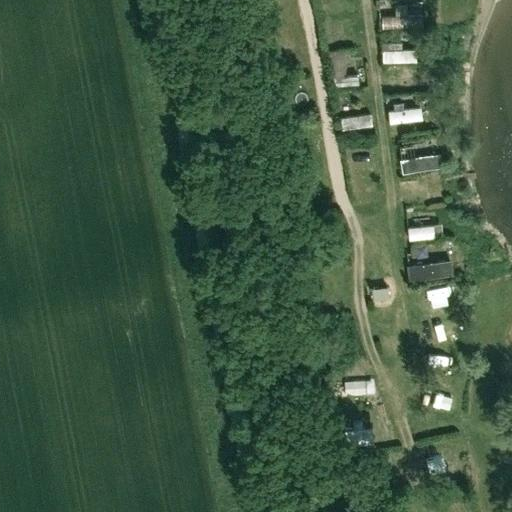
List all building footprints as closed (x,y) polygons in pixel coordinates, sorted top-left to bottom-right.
[(355,41),(334,43),(335,53),(355,52),(355,41)] [(380,47),(380,67),(415,67),(415,53),(401,53),(401,47),(380,47)] [(413,96),(412,84),(401,84),(401,75),(384,76),(385,97),(413,96)] [(333,89),(357,87),(356,76),(332,78),(333,89)] [(386,112),(387,128),(422,126),(421,110),(386,112)] [(347,114),(335,115),(337,139),(371,135),(370,123),(349,126),(347,114)] [(317,152),(316,137),(299,138),(300,153),(317,152)] [(390,152),(407,151),(406,138),(390,139),(390,152)] [(411,152),(412,163),(393,164),(394,178),(429,176),(428,151),(411,152)] [(376,181),(346,185),(348,195),(378,191),(376,181)] [(427,212),(427,195),(401,196),(402,212),(427,212)] [(432,229),(406,230),(406,243),(432,242),(432,229)] [(338,248),(306,254),(309,267),(340,261),(338,248)] [(364,291),(376,289),(371,255),(360,256),(364,291)] [(436,277),(435,262),(404,265),(405,280),(436,277)] [(318,286),(340,281),(337,270),(315,275),(318,286)] [(368,296),(371,305),(389,299),(385,289),(368,296)] [(438,292),(422,294),(424,305),(439,302),(438,292)] [(427,328),(460,327),(459,313),(426,315),(427,328)] [(391,314),(368,319),(373,347),(384,345),(382,336),(395,333),(391,314)] [(432,367),(457,366),(456,355),(443,355),(443,349),(431,350),(432,367)] [(312,350),(310,362),(330,365),(332,353),(312,350)] [(354,389),(334,389),(334,405),(353,405),(354,389)]
